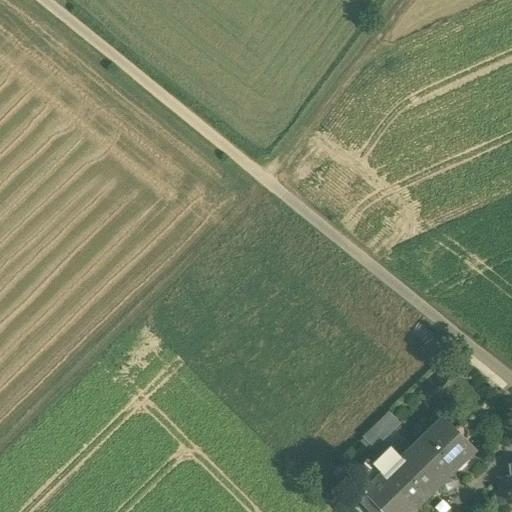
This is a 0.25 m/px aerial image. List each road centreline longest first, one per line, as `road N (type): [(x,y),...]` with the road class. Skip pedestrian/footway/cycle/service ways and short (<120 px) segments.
road 1 (track): [(44,0),(511,378)]
road 2 (track): [(265,177),(0,442)]
road 3 (track): [(265,177),(397,0)]
